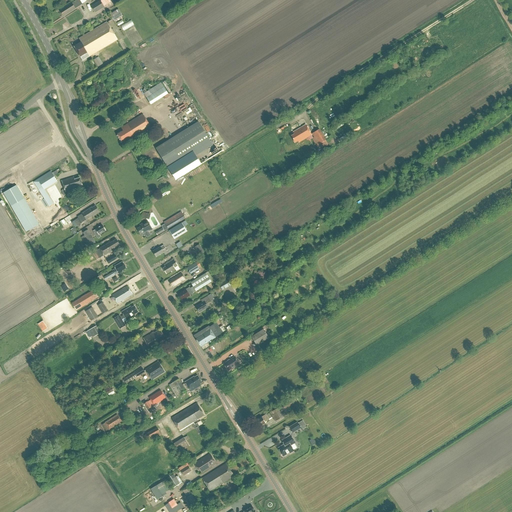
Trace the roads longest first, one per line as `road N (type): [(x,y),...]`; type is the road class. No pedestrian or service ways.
road 1 (secondary): [(291,511),(115,215),(86,146)]
road 2 (track): [(215,384),(511,198)]
